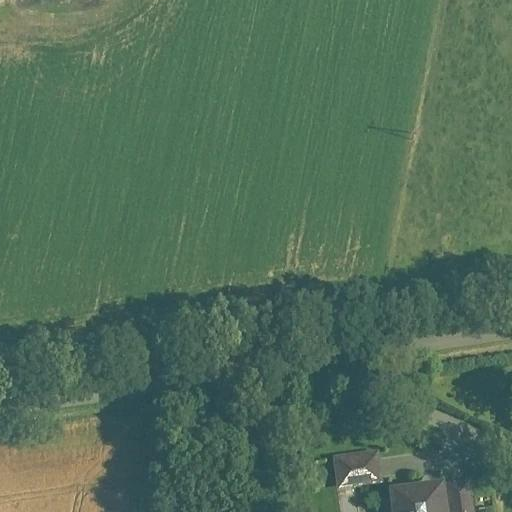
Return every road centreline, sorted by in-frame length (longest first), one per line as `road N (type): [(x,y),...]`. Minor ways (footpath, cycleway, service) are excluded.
road 1 (unclassified): [(322,367),(0,415)]
road 2 (unclassified): [(322,367),(511,454)]
road 3 (unclassified): [(511,336),(322,367)]
